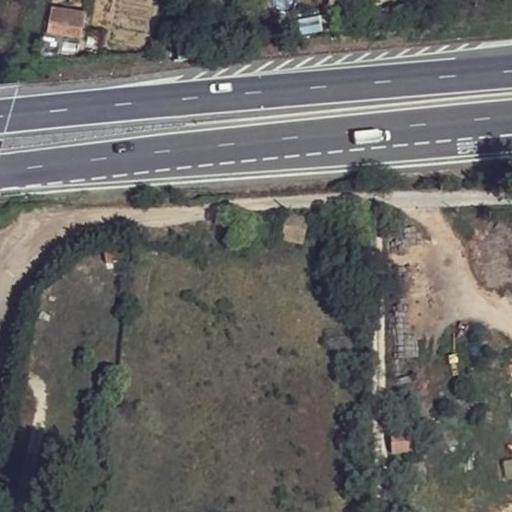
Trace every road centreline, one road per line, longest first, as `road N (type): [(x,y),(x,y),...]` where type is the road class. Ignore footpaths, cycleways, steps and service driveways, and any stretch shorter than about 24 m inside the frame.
road 1 (residential): [(511,202),(109,212),(44,235),(21,260),(0,311)]
road 2 (motorway): [(511,69),(0,114)]
road 3 (motorway): [(0,174),(511,132)]
road 4 (unknown): [(410,204),(511,302)]
